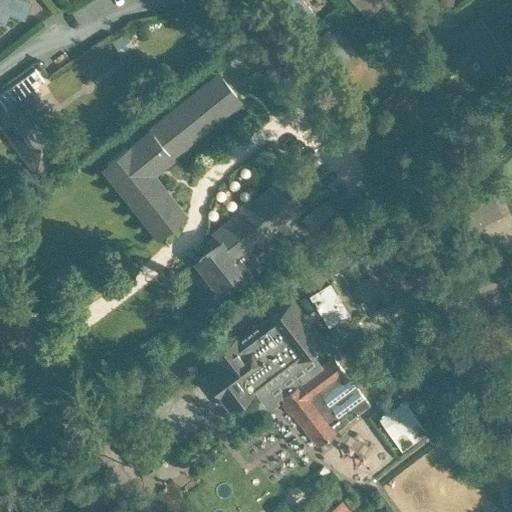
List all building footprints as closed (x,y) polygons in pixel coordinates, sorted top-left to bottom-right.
[(0,0),(0,22),(4,24),(9,13),(23,19),(30,2),(25,0),(0,0)] [(276,0),(297,27),(313,15),(301,0),(276,0)] [(350,0),(366,17),(385,0),(350,0)] [(511,23),(511,0),(510,0),(500,8),(511,23)] [(487,70),(508,54),(480,16),(460,33),(487,70)] [(317,38),(338,64),(350,55),(328,28),(317,38)] [(124,32),(111,41),(121,57),(134,48),(124,32)] [(511,57),(501,66),(511,77),(511,75),(511,57)] [(0,94),(0,101),(6,109),(1,113),(16,134),(11,137),(36,171),(52,159),(59,154),(32,117),(46,106),(33,89),(43,81),(34,69),(0,94)] [(218,71),(149,127),(100,167),(157,237),(189,212),(156,171),(243,102),(218,71)] [(424,121),(397,89),(390,95),(382,101),(409,133),(424,121)] [(252,203),(251,202),(241,209),(242,211),(213,234),(220,242),(198,259),(220,286),(232,277),(239,285),(254,273),(298,237),(285,221),(303,207),(281,180),(252,203)] [(348,260),(335,268),(350,292),(364,282),(354,266),(364,260),(376,281),(419,256),(406,235),(405,236),(398,226),(358,249),(358,250),(346,257),(348,260)] [(313,255),(298,264),(314,292),(309,295),(329,326),(350,313),(331,282),(329,283),(320,267),(330,261),(325,253),(315,259),(313,255)] [(214,366),(203,375),(217,394),(216,394),(229,410),(254,391),(255,392),(325,340),(292,296),(240,336),(235,331),(206,355),(214,366)] [(281,399),(317,446),(370,405),(334,358),(281,399)] [(378,417),(395,442),(421,424),(404,399),(378,417)] [(346,511),(340,503),(328,511),(346,511)]
